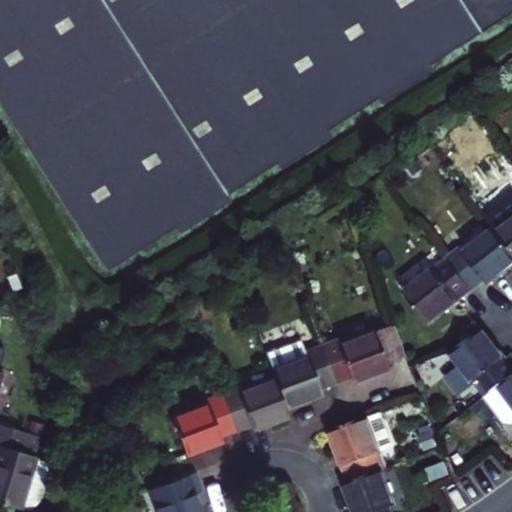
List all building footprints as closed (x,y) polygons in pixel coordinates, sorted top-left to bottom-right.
[(511,0),(0,0),(0,127),(96,274),(511,15),(511,0)] [(424,171),(416,161),(402,171),(410,181),(424,171)] [(511,255),(511,223),(496,236),(511,255)] [(446,260),(469,291),(484,281),(487,285),(497,277),(511,265),(511,255),(496,236),(493,231),(462,255),(458,250),(446,260)] [(452,305),(457,301),(469,291),(446,260),(401,294),(425,326),(452,305)] [(393,327),(341,346),(339,340),(320,347),(334,385),(351,379),(354,385),(364,382),(394,371),(392,366),(406,361),(393,327)] [(495,354),(478,333),(450,354),(445,356),(470,387),(478,381),(489,395),(511,376),(511,361),(508,357),(502,362),(495,354)] [(276,381),(286,408),(309,399),(323,394),(321,390),(334,385),(320,347),(306,352),(301,339),(266,352),(276,381)] [(511,376),(489,395),(483,400),(503,424),(511,424),(511,423),(511,376)] [(264,428),(290,418),(286,408),(276,381),(241,394),(239,389),(223,395),(236,432),(251,426),(253,432),(264,428)] [(217,446),(224,443),(222,437),(236,432),(223,395),(207,402),(209,406),(173,419),(187,457),(217,446)] [(382,412),(332,432),(343,460),(352,484),(385,472),(389,471),(382,450),(390,447),(393,440),(382,412)] [(0,500),(17,506),(33,457),(25,454),(30,436),(0,426),(0,500)] [(45,461),(33,457),(17,506),(29,510),(30,510),(45,461)] [(156,511),(197,511),(193,500),(190,493),(198,490),(192,472),(148,489),(156,511)] [(352,484),(347,486),(356,511),(395,511),(399,511),(385,472),(352,484)]
